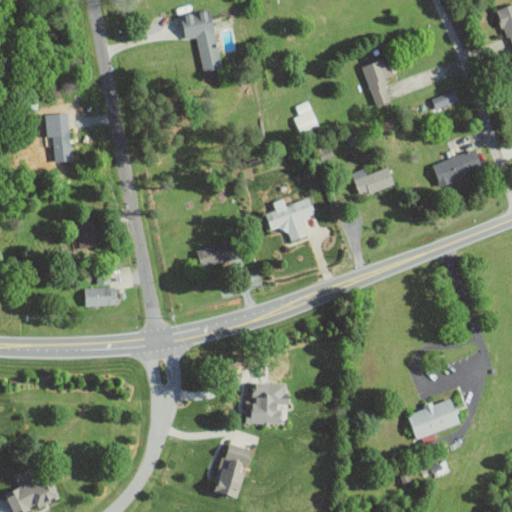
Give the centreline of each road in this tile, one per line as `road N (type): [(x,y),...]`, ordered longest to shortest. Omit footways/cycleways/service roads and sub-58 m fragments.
road 1 (secondary): [(0,347),(125,346),(201,333),(511,221)]
road 2 (residential): [(159,343),(93,0)]
road 3 (residential): [(511,201),(461,40),(438,0)]
road 4 (residential): [(159,343),(164,418),(152,457),(113,511)]
